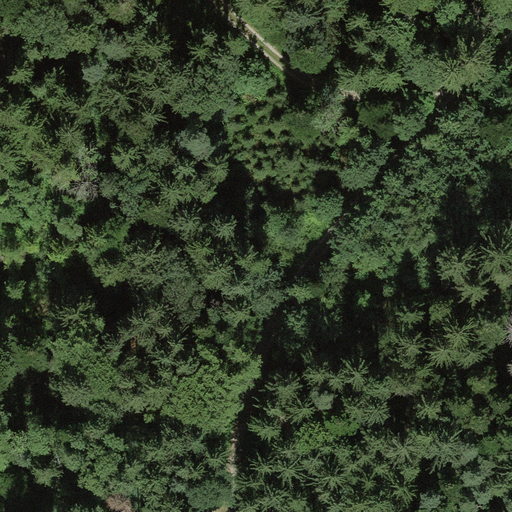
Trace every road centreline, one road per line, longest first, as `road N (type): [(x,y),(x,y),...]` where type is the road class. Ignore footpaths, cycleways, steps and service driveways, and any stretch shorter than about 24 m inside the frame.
road 1 (track): [(229,511),(248,387),(280,303),(511,37)]
road 2 (track): [(470,82),(394,97),(322,92),(273,60),(216,0)]
